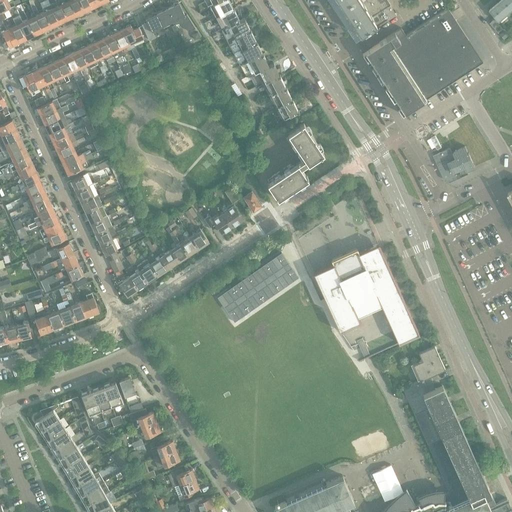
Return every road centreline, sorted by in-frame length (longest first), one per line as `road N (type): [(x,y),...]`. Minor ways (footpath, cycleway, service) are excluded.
road 1 (residential): [(4,67),(122,320)]
road 2 (residential): [(246,511),(141,351)]
road 3 (residential): [(278,218),(122,320)]
road 4 (residential): [(143,0),(4,67)]
road 5 (residential): [(0,405),(141,351)]
road 6 (tertiary): [(354,120),(276,0)]
road 7 (tertiary): [(488,396),(433,277)]
road 8 (residential): [(122,320),(0,363)]
